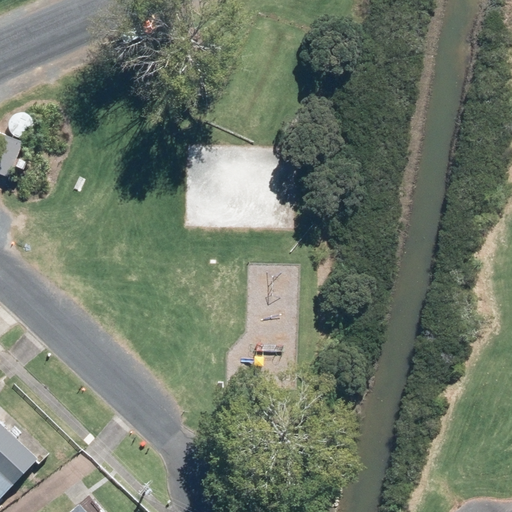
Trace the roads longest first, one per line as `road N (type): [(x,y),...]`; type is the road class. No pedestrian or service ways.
road 1 (residential): [(215,489),(0,275)]
road 2 (tertiary): [(0,59),(131,0)]
